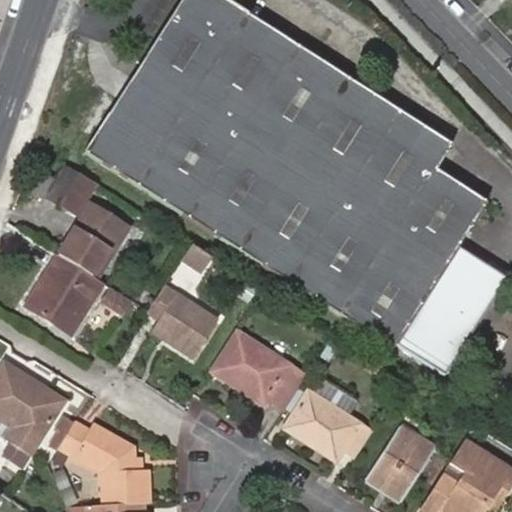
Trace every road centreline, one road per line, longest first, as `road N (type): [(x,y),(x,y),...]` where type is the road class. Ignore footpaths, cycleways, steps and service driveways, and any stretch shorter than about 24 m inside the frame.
road 1 (residential): [(109,389),(246,472),(295,483),(340,511)]
road 2 (tertiary): [(416,0),(511,98)]
road 3 (tertiary): [(0,120),(42,0)]
